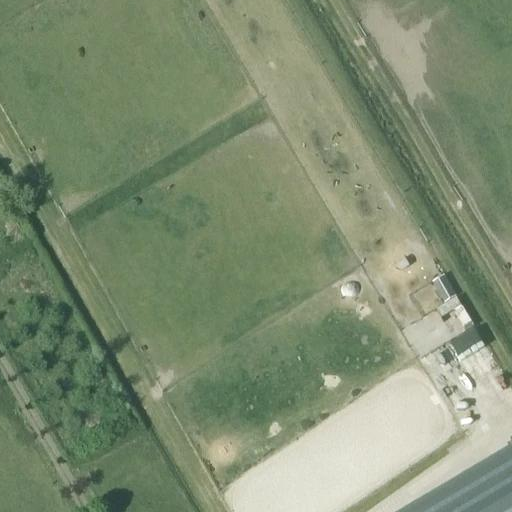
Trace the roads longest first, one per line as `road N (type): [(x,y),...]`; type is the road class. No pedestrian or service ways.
road 1 (track): [(211,511),(0,136)]
road 2 (track): [(86,511),(0,361)]
